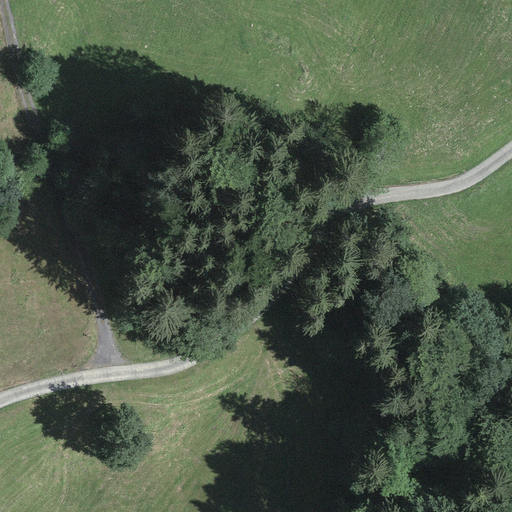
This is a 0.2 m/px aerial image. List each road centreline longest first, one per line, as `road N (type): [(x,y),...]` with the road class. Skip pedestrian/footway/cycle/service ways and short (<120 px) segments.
road 1 (unclassified): [(511,150),(448,185),(348,204),(240,327),(203,352),(0,402)]
road 2 (track): [(111,375),(105,325),(6,0)]
